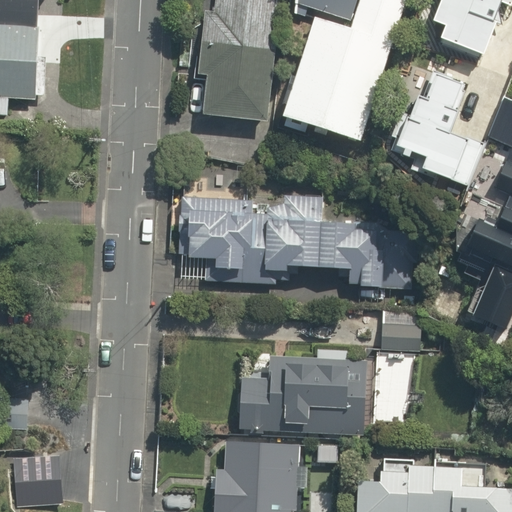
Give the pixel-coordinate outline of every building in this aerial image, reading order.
[(5,17),(0,17),(0,113),(12,115),(13,95),(45,97),(50,0),(0,0),(6,0),(5,17)] [(205,0),(196,116),(263,121),(273,0),(205,0)] [(348,0),(285,0),(285,3),(341,22),(348,0)] [(413,0),(367,0),(358,29),(319,16),(287,119),(369,144),(413,0)] [(496,3),(510,8),(511,0),(431,0),(423,20),(438,25),(432,40),(481,58),(487,44),(486,44),(495,21),(490,19),(496,3)] [(256,200),(182,197),(179,258),(204,259),(203,286),(281,289),(282,267),(340,270),(339,286),(413,289),(416,224),(416,217),(342,213),(342,221),(334,221),(336,192),(257,189),(256,200)] [(475,190),(471,198),(461,220),(511,242),(511,195),(507,193),(502,203),(475,190)] [(511,296),(511,273),(482,258),(456,310),(495,330),(511,296)] [(424,326),(373,327),(373,351),(425,350),(424,326)] [(299,424),(298,434),(355,437),(359,359),(274,355),(273,374),(233,372),(231,431),(270,433),(278,433),(278,423),(299,424)] [(270,440),(212,438),(208,511),(294,511),(298,442),(270,440)] [(510,511),(511,483),(479,482),(480,462),(349,456),(346,511),(510,511)]
